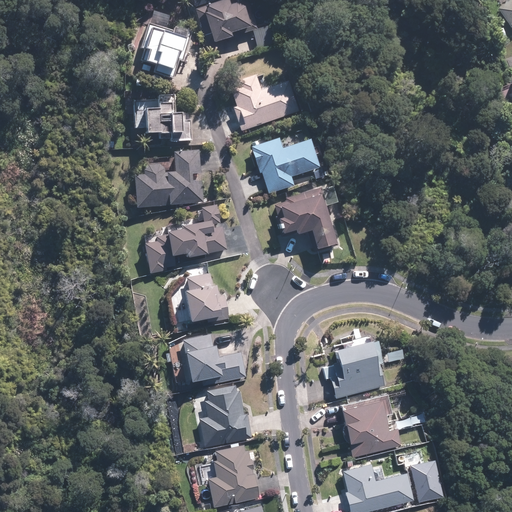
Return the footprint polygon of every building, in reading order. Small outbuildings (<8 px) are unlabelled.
[(511,0),(509,0),(495,10),(511,32),(511,31),(511,0)] [(203,7),(193,11),(198,26),(203,24),(211,45),(229,39),(228,35),(242,31),(243,34),(251,32),(257,50),(273,44),(267,27),(256,30),(251,15),(244,17),(241,9),(233,5),(226,7),(224,1),(204,8),(203,7)] [(170,31),(147,24),(139,50),(142,50),(142,52),(145,53),(140,70),(148,72),(150,66),(153,68),(151,74),(172,80),(177,62),(181,63),(183,53),(184,53),(189,34),(171,28),(170,31)] [(298,112),(287,81),(259,91),(254,76),(235,82),(237,87),(229,90),(235,107),(231,108),(240,132),(298,112)] [(156,100),(131,102),(133,130),(142,129),(143,136),(156,136),(156,137),(157,137),(158,140),(168,139),(169,144),(191,142),(190,120),(183,120),(182,113),(174,114),(173,95),(155,97),(156,100)] [(278,138),(249,148),(258,174),(260,173),(267,195),(293,186),(290,178),(319,167),(309,140),(282,149),(278,138)] [(200,174),(198,151),(171,153),(173,173),(164,174),(163,169),(158,165),(146,166),(142,172),(141,176),(131,177),(134,209),(202,203),(200,181),(190,182),(189,175),(200,174)] [(335,245),(319,189),(283,199),(284,203),(273,206),(277,221),(275,221),(276,226),(275,226),(277,232),(278,232),(279,236),(292,232),(294,237),(308,232),(313,251),(335,245)] [(220,224),(216,206),(199,210),(202,223),(179,228),(180,231),(163,235),(164,236),(154,238),(155,242),(142,245),(149,275),(177,269),(174,257),(180,256),(181,261),(206,255),(205,255),(226,250),(221,227),(212,229),(212,225),(220,224)] [(182,293),(188,324),(207,320),(207,323),(228,319),(223,296),(216,297),(214,286),(211,287),(208,274),(184,279),(187,292),(182,293)] [(209,336),(180,341),(182,355),(188,384),(200,382),(201,386),(245,378),(240,353),(217,357),(215,346),(211,346),(209,336)] [(369,358),(364,342),(331,351),(334,366),(338,379),(333,381),(335,387),(330,388),(334,399),(381,386),(378,375),(375,376),(369,358)] [(197,419),(203,448),(250,438),(245,415),(243,416),(238,392),(235,392),(234,386),(204,392),(206,401),(202,402),(205,418),(197,419)] [(377,402),(338,411),(341,424),(340,424),(345,445),(346,445),(350,458),(398,446),(394,429),(384,431),(377,402)] [(206,480),(212,507),(258,498),(249,459),(247,459),(246,451),(243,451),(242,445),(213,452),(215,461),(211,462),(215,478),(206,480)] [(342,492),(347,511),(364,511),(412,500),(405,473),(373,481),(369,464),(340,471),(345,491),(342,492)]
